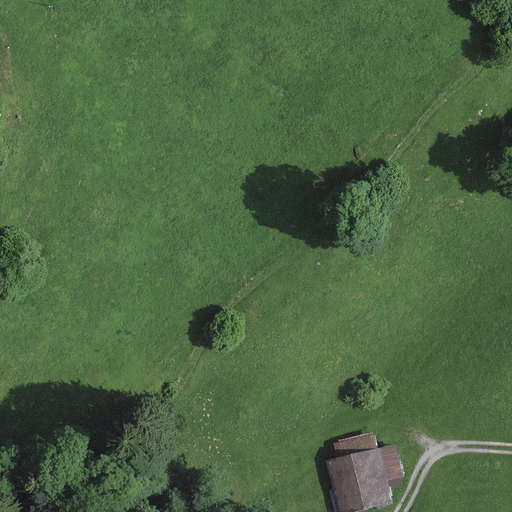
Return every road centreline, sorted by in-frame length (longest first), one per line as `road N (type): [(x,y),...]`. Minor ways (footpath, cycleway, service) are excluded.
road 1 (track): [(268,511),(231,492),(0,502)]
road 2 (track): [(407,511),(431,453),(511,448)]
